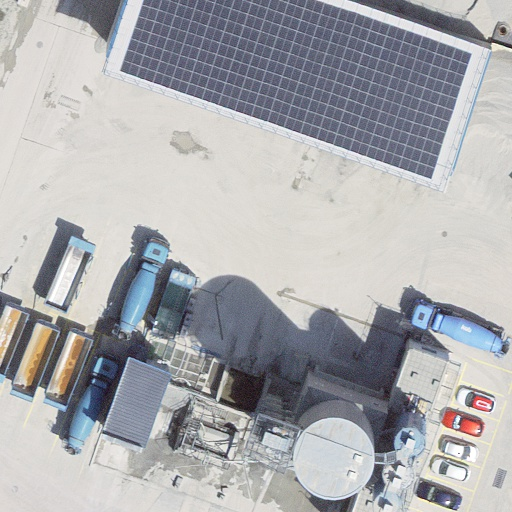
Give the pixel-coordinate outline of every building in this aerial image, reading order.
[(487,46),(353,0),(113,0),(95,54),(443,174),(487,46)] [(45,214),(19,282),(90,309),(116,240),(45,214)] [(356,511),(404,511),(413,493),(402,488),(464,347),(425,330),(394,401),(331,373),(302,438),(375,471),(356,511)] [(69,395),(110,414),(140,350),(99,331),(69,395)] [(144,343),(117,421),(161,436),(187,357),(144,343)]
